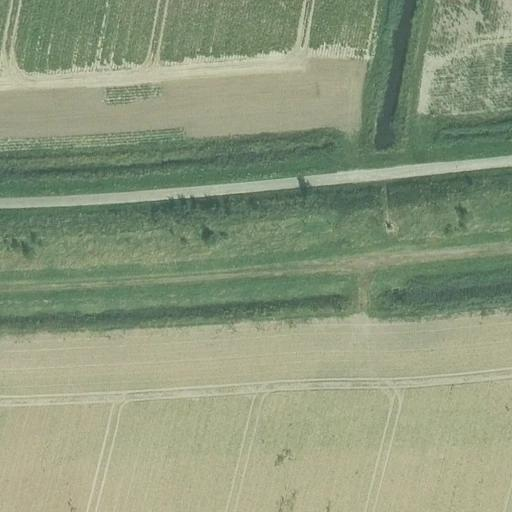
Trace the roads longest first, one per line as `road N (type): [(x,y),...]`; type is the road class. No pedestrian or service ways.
road 1 (track): [(0,296),(511,254)]
road 2 (unclassified): [(511,159),(0,200)]
